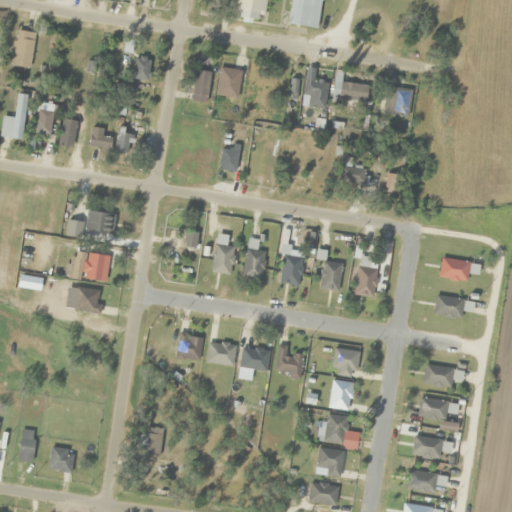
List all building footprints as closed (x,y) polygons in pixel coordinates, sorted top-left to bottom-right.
[(234,0),(232,19),(263,23),(265,0),(234,0)] [(290,0),(287,25),(317,29),(320,0),(290,0)] [(28,68),(32,33),(16,31),(11,67),(28,68)] [(76,85),(84,44),(71,41),(63,83),(76,85)] [(131,79),(146,82),(150,59),(134,56),(131,79)] [(236,99),(239,71),(218,68),(214,96),(236,99)] [(189,103),(205,106),(210,73),(195,70),(189,103)] [(309,96),(307,107),(323,110),(327,82),(305,78),(302,95),(309,96)] [(296,79),(286,79),(286,100),(296,100),(296,79)] [(367,85),(334,80),(331,99),(365,104),(367,85)] [(381,115),(407,118),(410,90),(384,87),(381,115)] [(0,137),(21,140),(25,95),(15,94),(13,118),(1,116),(0,123),(0,137)] [(50,110),(35,110),(35,137),(50,137),(50,110)] [(76,121),(61,119),(57,146),(71,148),(76,121)] [(90,149),(110,148),(109,137),(102,137),(101,127),(88,128),(90,149)] [(134,135),(120,129),(110,149),(124,156),(134,135)] [(235,173),(238,152),(220,149),(217,170),(235,173)] [(339,184),(363,185),(364,168),(339,167),(339,184)] [(383,191),(396,194),(399,176),(386,174),(383,191)] [(83,231),(111,234),(113,214),(85,212),(83,231)] [(181,246),(194,248),(197,234),(184,231),(181,246)] [(242,278),(261,279),(263,252),(254,251),(255,241),(245,239),(242,278)] [(103,282),(108,257),(85,253),(80,278),(103,282)] [(298,286),(301,258),(282,256),(278,283),(298,286)] [(368,259),(359,257),(353,295),(372,298),(376,270),(367,268),(368,259)] [(477,276),(478,264),(440,259),(437,279),(466,283),(467,274),(477,276)] [(336,292),(340,264),(321,262),(318,290),(336,292)] [(99,291),(75,289),(72,312),(97,314),(99,291)] [(462,299),(434,298),(432,316),(461,318),(462,299)] [(201,337),(177,335),(174,360),(198,362),(201,337)] [(288,373),(287,379),(299,380),(302,357),(285,355),(286,347),(276,346),(273,372),(288,373)] [(268,351),(240,348),(238,369),(266,372),(268,351)] [(353,379),(358,353),(333,349),(329,374),(353,379)] [(421,386),(450,388),(450,382),(460,382),(461,370),(423,367),(421,386)] [(347,411),(350,384),(330,381),(327,408),(347,411)] [(444,421),(446,402),(417,399),(416,419),(444,421)] [(315,441),(341,446),(346,419),(326,415),(324,424),(318,423),(315,441)] [(157,460),(161,430),(144,428),(140,458),(157,460)] [(34,432),(19,431),(15,462),(30,464),(34,432)] [(410,457),(438,459),(440,440),(412,437),(410,457)] [(71,450),(48,449),(48,471),(70,472),(71,450)] [(324,469),(323,477),(339,478),(341,452),(316,449),(315,468),(324,469)] [(404,490),(432,495),(435,475),(407,470),(404,490)] [(332,509),(337,490),(310,482),(305,501),(332,509)]
